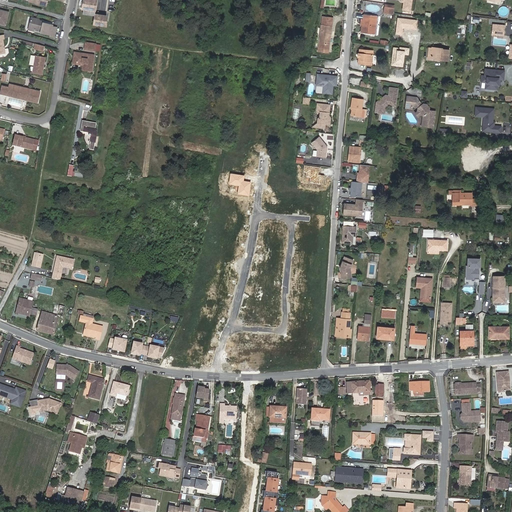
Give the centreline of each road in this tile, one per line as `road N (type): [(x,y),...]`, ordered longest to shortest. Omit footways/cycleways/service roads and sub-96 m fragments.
road 1 (residential): [(327,372),(349,72)]
road 2 (residential): [(230,327),(276,331),(285,319),(292,226),(286,217),(257,215),(236,301)]
road 3 (residential): [(216,375),(75,353),(0,323)]
road 4 (residential): [(0,110),(52,122),(73,0)]
road 5 (residential): [(441,511),(449,423),(440,365)]
